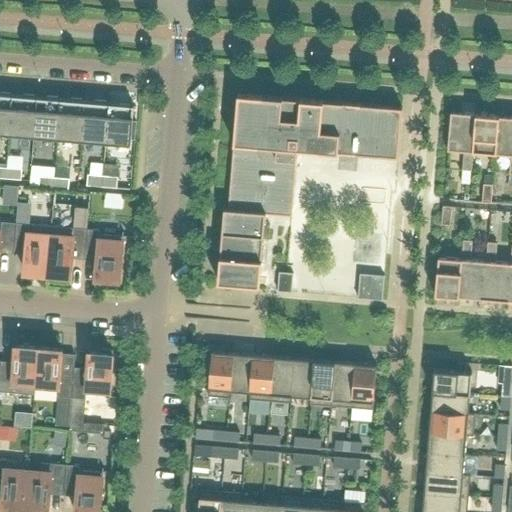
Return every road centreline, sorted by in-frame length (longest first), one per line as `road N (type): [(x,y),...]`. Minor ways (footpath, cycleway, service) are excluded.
road 1 (residential): [(159,311),(179,73)]
road 2 (residential): [(138,511),(159,311)]
road 3 (residential): [(179,73),(0,58)]
road 4 (residential): [(159,311),(0,298)]
